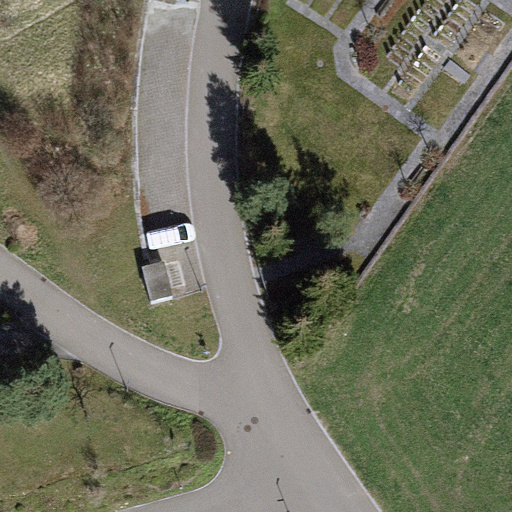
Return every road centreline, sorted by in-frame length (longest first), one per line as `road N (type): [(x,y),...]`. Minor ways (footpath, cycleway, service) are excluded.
road 1 (residential): [(275,401),(250,341),(221,208),(217,88),(229,0)]
road 2 (residential): [(275,401),(153,369),(0,275)]
road 3 (track): [(114,350),(0,129)]
